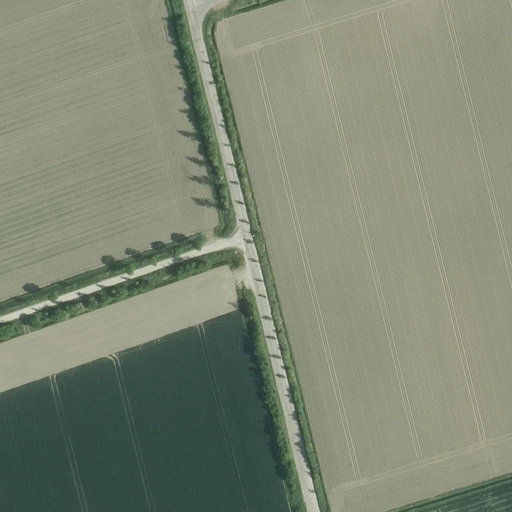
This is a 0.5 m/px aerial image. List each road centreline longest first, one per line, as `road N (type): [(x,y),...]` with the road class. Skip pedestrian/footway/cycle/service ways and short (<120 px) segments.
road 1 (unclassified): [(313,511),(247,235)]
road 2 (unclassified): [(0,321),(247,235)]
road 3 (unclassified): [(247,235),(189,6)]
